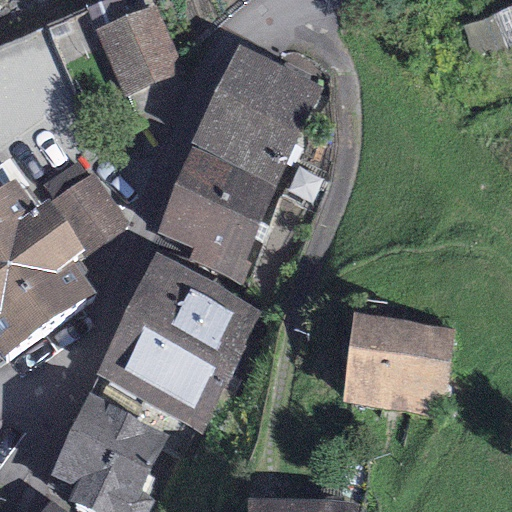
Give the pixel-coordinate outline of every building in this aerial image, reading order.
[(511,7),(461,29),(475,64),(511,49),(511,7)] [(152,12),(104,31),(129,92),(177,72),(152,12)] [(241,54),(199,147),(278,182),(320,90),(241,54)] [(239,278),(277,189),(194,154),(160,235),(190,247),(191,258),(239,278)] [(28,194),(0,215),(0,356),(0,357),(92,290),(28,194)] [(159,261),(99,375),(201,428),(261,314),(159,261)] [(442,417),(455,333),(360,318),(346,402),(442,417)] [(93,396),(46,484),(98,511),(146,511),(153,499),(139,492),(168,436),(93,396)]
